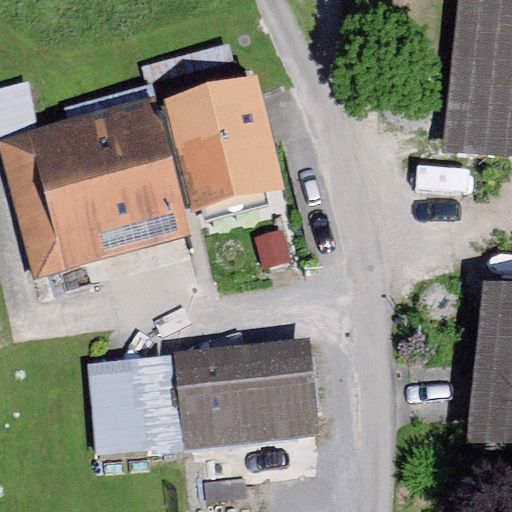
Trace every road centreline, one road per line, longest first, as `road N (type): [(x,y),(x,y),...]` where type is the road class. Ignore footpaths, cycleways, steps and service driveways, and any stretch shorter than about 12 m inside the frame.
road 1 (track): [(374,284),(337,108),(277,0)]
road 2 (residential): [(381,511),(374,284)]
